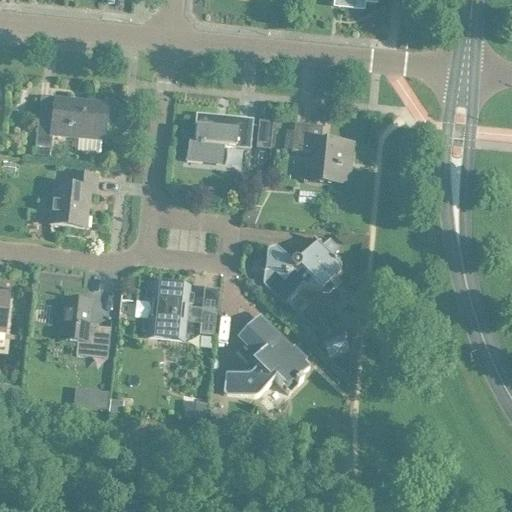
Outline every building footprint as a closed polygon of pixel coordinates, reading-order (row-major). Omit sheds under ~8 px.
[(333,0),(333,3),(337,7),(360,9),(360,2),(373,3),(373,0),(333,0)] [(38,118),(35,146),(50,147),(51,136),(99,141),(102,111),(83,109),(84,104),(54,101),(52,119),(38,118)] [(249,151),(252,120),(224,117),(223,121),(195,118),(193,144),(187,143),(185,162),(221,166),(222,148),(249,151)] [(321,127),(293,124),(290,151),(313,153),(311,182),(303,182),(303,183),(343,187),(343,192),(344,193),(345,187),(351,188),(356,145),(319,141),(321,127)] [(48,226),(86,230),(89,193),(94,193),(96,177),(68,174),(66,187),(52,186),(48,226)] [(339,272),(339,271),(339,270),(340,269),(340,268),(339,267),(339,265),(338,264),(337,264),(336,263),(330,257),(337,249),(328,240),(321,248),(312,239),(311,240),(315,244),(297,263),(295,262),(294,262),(293,262),(291,263),(278,250),(275,250),(273,250),(271,250),(269,251),(267,252),(266,253),(265,255),(262,281),(261,282),(261,283),(261,284),(262,286),(262,287),(263,288),(278,302),(281,300),(285,305),(299,290),(328,293),(333,289),(328,283),(339,272)] [(140,335),(187,340),(192,292),(145,287),(144,304),(136,303),(134,320),(142,321),(140,335)] [(0,333),(4,334),(8,295),(0,294),(0,333)] [(109,329),(88,327),(90,302),(62,299),(57,341),(76,343),(74,357),(106,360),(109,329)] [(215,311),(200,310),(198,334),(213,336),(215,311)] [(313,364),(262,314),(238,338),(255,359),(251,362),(257,368),(250,375),(249,375),(248,376),(246,376),(224,375),(222,395),(252,398),(254,398),(255,398),(257,397),(259,396),(274,382),(288,395),(302,381),(300,378),(313,364)] [(107,393),(91,392),(89,409),(106,411),(107,393)] [(107,413),(121,415),(122,402),(109,400),(107,413)] [(204,421),(205,405),(184,403),(183,419),(204,421)]
